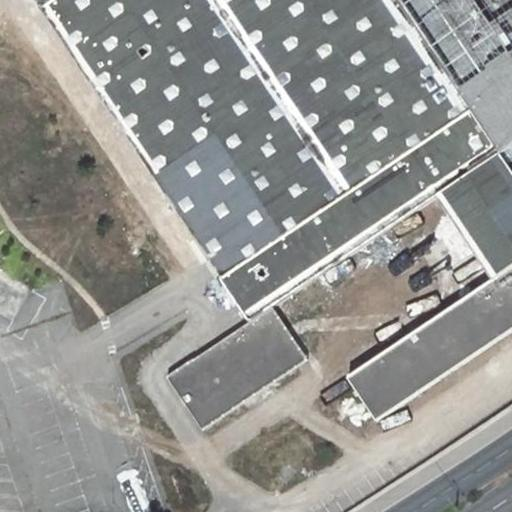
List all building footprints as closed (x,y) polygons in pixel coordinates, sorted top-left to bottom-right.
[(511,0),(8,0),(50,67),(47,9),(237,315),(429,197),(446,224),(416,242),(448,293),(502,259),(511,274),(511,182),(501,164),(511,157),(511,154),(503,141),(511,135),(511,0)] [(0,310),(16,307),(0,290),(0,310)] [(486,294),(342,380),(364,417),(508,331),(486,294)] [(272,308),(161,372),(193,428),(304,364),(272,308)] [(117,421),(108,378),(76,385),(85,427),(117,421)] [(39,446),(49,477),(39,480),(48,511),(64,511),(87,505),(66,438),(39,446)]
